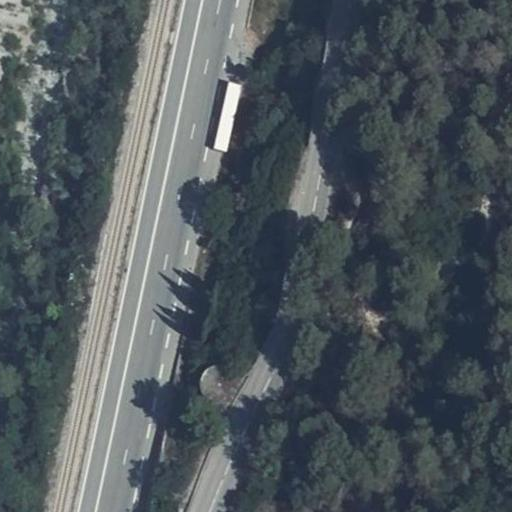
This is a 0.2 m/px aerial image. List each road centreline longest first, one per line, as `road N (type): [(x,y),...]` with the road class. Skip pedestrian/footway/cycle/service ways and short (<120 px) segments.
road 1 (tertiary): [(352,0),(283,355),(212,511)]
road 2 (primary): [(211,0),(104,511)]
